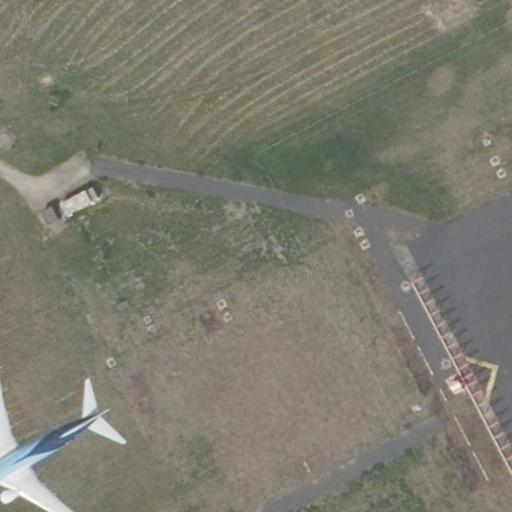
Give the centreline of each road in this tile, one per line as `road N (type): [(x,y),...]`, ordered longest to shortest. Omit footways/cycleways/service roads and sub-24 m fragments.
road 1 (track): [(398,228),(362,213),(91,165),(40,194),(0,169)]
road 2 (track): [(434,423),(266,511)]
